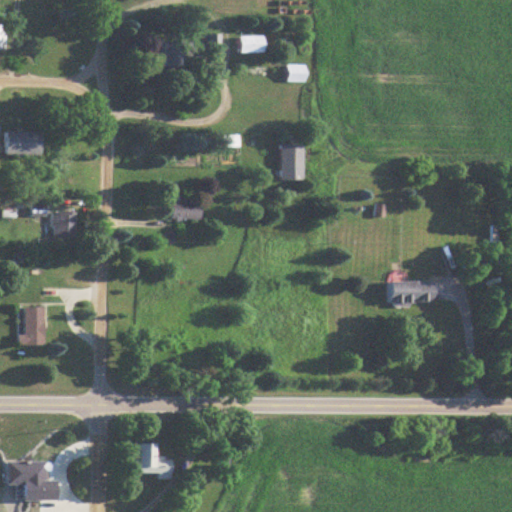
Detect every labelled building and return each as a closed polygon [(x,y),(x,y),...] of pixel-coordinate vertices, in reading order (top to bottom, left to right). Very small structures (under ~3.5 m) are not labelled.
[(153,38),(152,65),(185,66),(186,53),(215,54),(215,32),(192,32),(192,38),(153,38)] [(228,34),(228,50),(255,50),(255,34),(228,34)] [(300,79),(300,62),(278,62),(278,79),(300,79)] [(0,129),(0,152),(35,152),(35,129),(0,129)] [(234,145),(234,132),(206,132),(206,145),(234,145)] [(273,142),(273,178),(298,178),(298,142),(273,142)] [(164,218),(196,218),(196,199),(164,199),(164,218)] [(44,236),(68,236),(68,211),(44,211),(44,236)] [(375,302),(423,303),(424,280),(375,279),(375,302)] [(15,333),(10,333),(10,344),(38,344),(38,304),(15,304),(15,333)] [(121,472),(164,474),(165,455),(145,454),(146,441),(123,440),(121,472)] [(0,482),(16,482),(16,489),(39,489),(39,460),(0,460),(0,482)]
